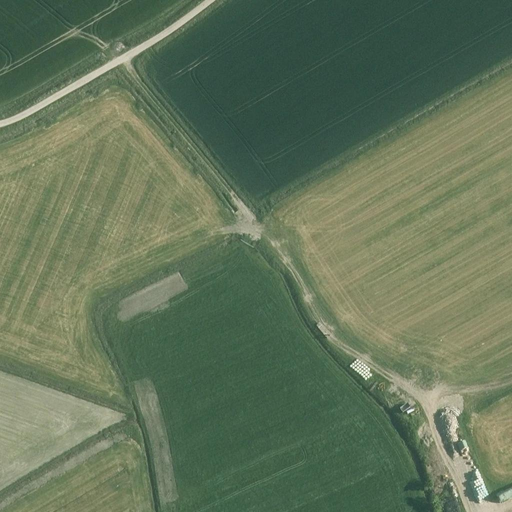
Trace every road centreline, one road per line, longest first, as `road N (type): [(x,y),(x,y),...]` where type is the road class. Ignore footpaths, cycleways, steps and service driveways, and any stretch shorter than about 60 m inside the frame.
road 1 (track): [(121,59),(259,226),(277,284),(316,347),(427,467)]
road 2 (unclassified): [(0,123),(210,0)]
